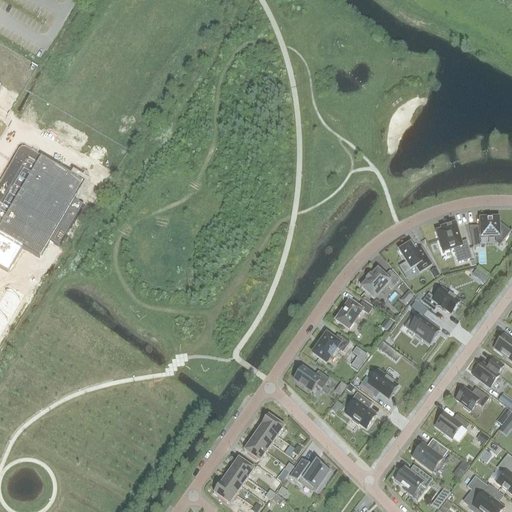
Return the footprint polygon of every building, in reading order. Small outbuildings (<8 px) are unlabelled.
[(0,268),(9,274),(23,249),(40,259),(50,243),(59,248),(84,206),(75,200),(84,184),(26,149),(25,149),(24,149),(23,149),(22,149),(21,150),(20,150),(20,151),(0,184),(0,268)] [(489,221),(481,221),(482,238),(499,237),(504,241),(499,247),(500,247),(511,231),(511,232),(498,222),(498,220),(495,220),(492,217),(489,221)] [(442,232),(437,233),(443,253),(453,250),(455,256),(463,254),(465,262),(472,260),(467,242),(460,244),(455,226),(441,230),(442,232)] [(410,245),(399,252),(406,263),(399,268),(404,275),(416,267),(420,273),(432,266),(424,254),(418,258),(410,245)] [(436,268),(430,271),(434,278),(440,274),(436,268)] [(367,282),(361,289),(374,300),(387,286),(391,290),(399,281),(390,272),(385,277),(378,271),(371,278),(370,276),(366,280),(367,282)] [(9,286),(0,301),(0,334),(1,335),(24,295),(9,286)] [(409,290),(400,299),(405,304),(414,295),(409,290)] [(429,296),(423,304),(434,312),(438,308),(443,312),(444,310),(451,316),(460,304),(442,290),(435,300),(429,296)] [(349,302),(335,322),(349,332),(362,312),(368,316),(372,311),(362,303),(358,309),(349,302)] [(416,302),(411,309),(423,317),(427,310),(416,302)] [(419,317),(410,330),(430,345),(439,332),(419,317)] [(387,318),(381,326),(386,330),(392,322),(387,318)] [(326,335),(312,355),(326,365),(337,349),(343,354),(350,344),(338,335),(334,341),(326,335)] [(504,336),(494,349),(511,362),(511,340),(511,341),(504,336)] [(382,342),(377,349),(383,354),(388,347),(382,342)] [(364,350),(357,360),(362,364),(369,354),(364,350)] [(482,365),(473,376),(490,389),(499,377),(497,376),(504,367),(494,360),(490,365),(491,366),(489,369),(482,365)] [(297,377),(294,382),(299,386),(299,387),(305,391),(305,390),(311,394),(317,387),(322,391),(330,380),(318,372),(314,378),(302,370),(297,377)] [(366,379),(360,388),(372,397),(377,391),(389,400),(398,387),(392,382),(393,380),(386,375),(385,377),(378,372),(370,382),(366,379)] [(344,392),(347,387),(342,383),(338,388),(344,392)] [(350,385),(346,390),(351,394),(355,388),(350,385)] [(464,389),(455,401),(464,407),(463,409),(470,414),(476,406),(478,405),(482,409),(489,399),(480,392),(476,398),(464,389)] [(355,403),(346,415),(353,420),(352,422),(358,427),(360,425),(366,430),(376,417),(364,409),(369,403),(357,395),(353,401),(355,403)] [(511,401),(503,395),(498,401),(511,410),(511,408),(511,401)] [(507,409),(497,423),(502,426),(511,413),(507,409)] [(445,415),(435,427),(446,435),(445,436),(452,441),(461,428),(466,431),(470,426),(460,419),(456,424),(445,415)] [(269,417),(262,427),(278,438),(285,428),(269,417)] [(262,427),(256,434),(272,446),(278,438),(262,427)] [(256,434),(251,442),(267,453),(272,446),(256,434)] [(481,434),(477,439),(485,445),(489,440),(481,434)] [(416,454),(412,458),(433,473),(448,452),(433,441),(432,441),(434,442),(429,450),(422,445),(419,449),(415,454),(416,454)] [(251,442),(244,452),(260,463),(267,453),(251,442)] [(504,474),(496,483),(502,488),(502,489),(507,493),(508,492),(511,495),(511,460),(507,457),(509,459),(506,464),(504,462),(498,470),(504,474)] [(239,459),(232,469),(248,480),(255,471),(239,459)] [(463,460),(453,474),(460,479),(470,466),(463,460)] [(302,461),(290,478),(302,487),(305,483),(316,491),(329,472),(316,463),(312,468),(302,461)] [(401,474),(395,482),(405,489),(403,491),(413,498),(421,486),(426,489),(425,490),(426,490),(433,481),(414,467),(413,467),(414,468),(410,473),(406,470),(402,475),(401,474)] [(232,469),(226,477),(242,488),(248,480),(232,469)] [(226,477),(221,485),(237,496),(242,488),(226,477)] [(472,492),(463,503),(471,509),(470,510),(471,511),(502,511),(504,509),(484,493),(488,488),(475,478),(467,488),(472,492)] [(221,485),(214,495),(230,506),(237,496),(221,485)] [(281,487),(277,492),(284,497),(288,491),(281,487)] [(444,502),(438,511),(451,494),(444,489),(444,490),(438,497),(444,502)] [(281,500),(276,495),(272,500),(278,504),(281,500)] [(446,501),(443,506),(448,510),(452,505),(446,501)]
